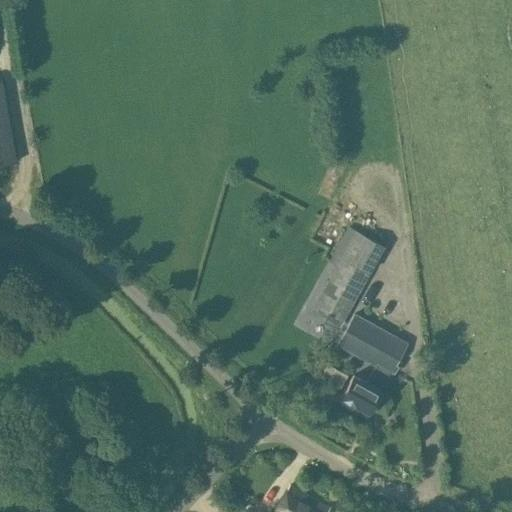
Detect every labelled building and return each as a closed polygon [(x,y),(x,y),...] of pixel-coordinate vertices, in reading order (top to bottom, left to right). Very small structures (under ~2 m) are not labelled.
[(0,164),(17,162),(2,79),(0,79),(0,164)] [(336,250),(343,254),(311,308),(337,324),(384,246),(350,226),(336,250)] [(404,342),(352,312),(334,342),(375,367),(373,371),(363,365),(356,378),(349,374),(336,395),(342,398),(340,402),(352,409),(354,405),(365,411),(378,389),(404,342)] [(339,388),(346,375),(326,363),(319,377),(339,388)] [(324,511),(326,509),(289,488),(274,511),(324,511)]
